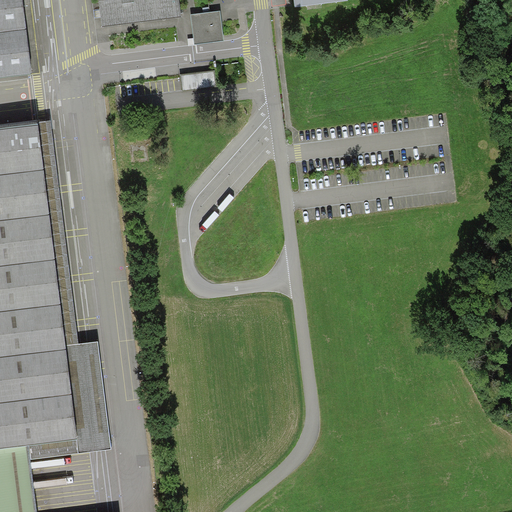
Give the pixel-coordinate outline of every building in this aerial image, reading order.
[(0,0),(0,67),(28,64),(20,0),(0,0)] [(98,0),(102,24),(181,15),(178,0),(98,0)] [(221,11),(191,14),(195,44),(225,40),(221,11)] [(213,70),(181,75),(183,91),(216,86),(213,70)] [(0,450),(29,447),(79,441),(67,342),(40,123),(0,127),(0,450)] [(78,341),(67,342),(79,441),(79,452),(92,451),(97,450),(103,450),(112,448),(98,338),(90,339),(78,341)] [(79,441),(29,447),(30,458),(79,452),(79,441)] [(0,450),(0,511),(36,511),(30,458),(29,447),(0,450)]
